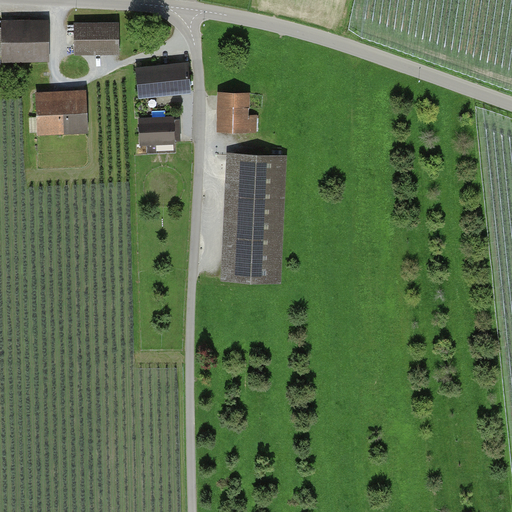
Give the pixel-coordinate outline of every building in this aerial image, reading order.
[(0,60),(45,61),(45,21),(0,20),(0,60)] [(114,23),(70,23),(70,55),(114,54),(114,23)] [(186,64),(134,67),(136,98),(188,95),(186,64)] [(247,91),(218,90),(217,132),(256,133),(257,117),(246,117),(247,91)] [(80,91),(31,92),(32,135),(82,134),(80,91)] [(169,118),(138,120),(140,145),(171,143),(169,118)] [(286,156),(225,153),(219,279),(280,282),(286,156)]
